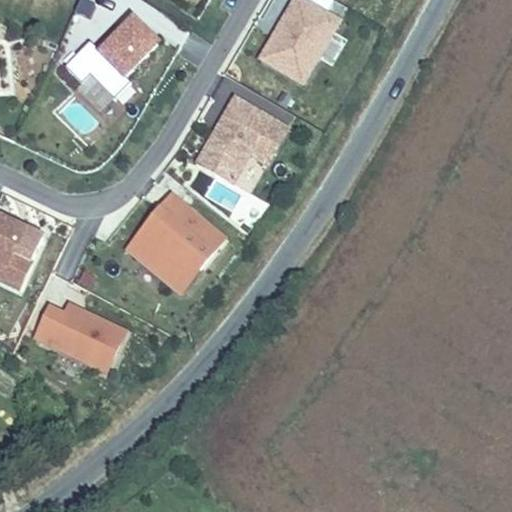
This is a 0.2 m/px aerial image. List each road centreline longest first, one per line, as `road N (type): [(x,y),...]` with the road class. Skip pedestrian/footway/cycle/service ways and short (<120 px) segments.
road 1 (unclassified): [(439,0),(323,211),(247,314),(160,405),(27,511)]
road 2 (residential): [(0,168),(60,195),(92,196),(119,182),(238,0)]
